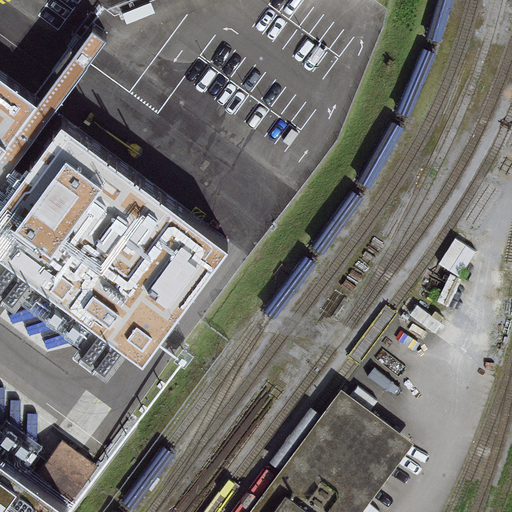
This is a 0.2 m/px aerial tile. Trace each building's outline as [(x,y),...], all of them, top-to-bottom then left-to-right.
[(144,369),(228,253),(48,121),(106,45),(92,33),(37,109),(0,81),(0,303),(15,314),(22,304),(87,352),(82,362),(106,376),(120,355),(144,369)] [(0,452),(20,468),(66,407),(0,359),(0,452)] [(392,437),(347,404),(266,511),(355,511),(372,490),(359,480),(392,437)] [(67,502),(94,465),(59,440),(32,476),(67,502)] [(0,511),(59,511),(67,502),(32,476),(20,468),(0,452),(0,511)]
